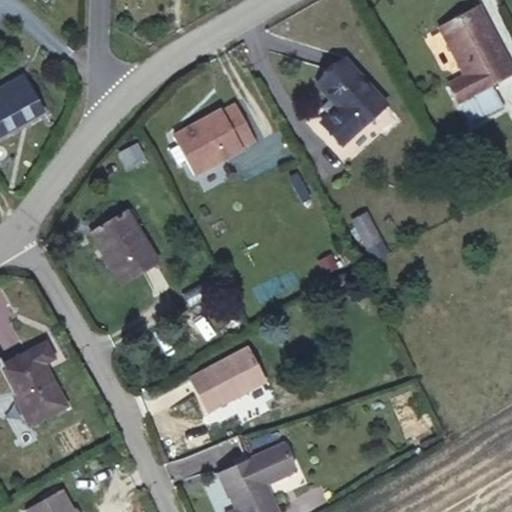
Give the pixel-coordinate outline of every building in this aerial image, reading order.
[(511,73),(511,68),(477,4),(438,26),(463,74),(448,83),(471,126),(504,108),(492,85),(511,73)] [(386,103),(345,58),(317,85),(337,106),(320,122),(342,144),(386,103)] [(0,131),(42,108),(24,76),(0,89),(0,131)] [(178,145),(186,159),(194,174),(255,140),(234,103),(173,136),(178,145)] [(177,164),(186,159),(178,145),(169,149),(177,164)] [(158,261),(126,210),(90,232),(121,284),(158,261)] [(387,252),(365,212),(350,220),(373,260),(387,252)] [(45,342),(0,365),(0,369),(29,425),(66,405),(43,363),(53,358),(45,342)] [(264,381),(247,347),(189,378),(207,411),(264,381)] [(276,511),(264,484),(284,475),(287,469),(276,446),(218,472),(226,491),(227,490),(236,509),(229,511),(276,511)] [(76,511),(62,488),(25,509),(26,511),(76,511)]
